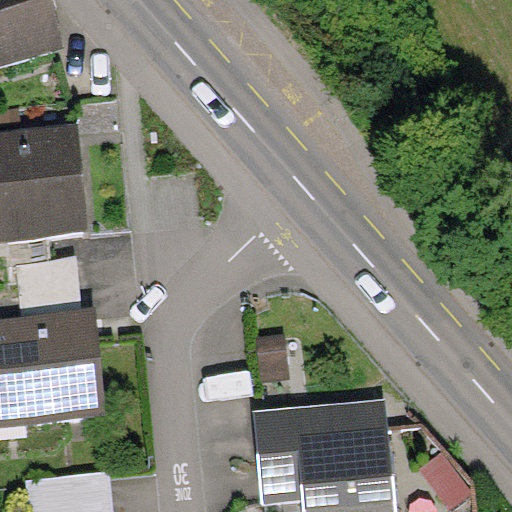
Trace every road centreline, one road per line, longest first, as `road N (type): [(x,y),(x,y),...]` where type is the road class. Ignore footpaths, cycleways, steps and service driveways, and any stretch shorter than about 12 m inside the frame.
road 1 (residential): [(307,196),(196,300),(178,393),(188,511)]
road 2 (primary): [(511,423),(307,196)]
road 3 (primary): [(307,196),(136,0)]
